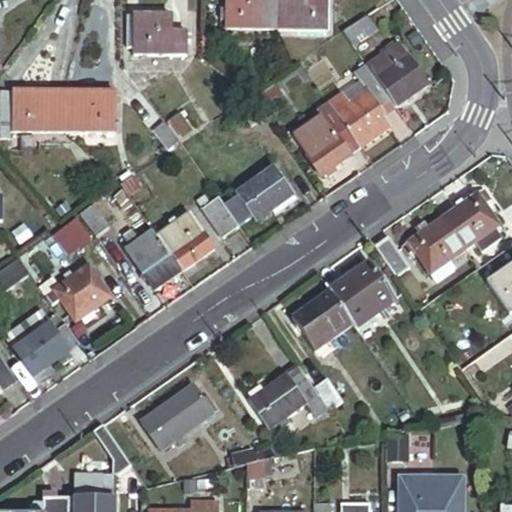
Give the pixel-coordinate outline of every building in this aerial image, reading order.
[(279,31),(279,0),(227,0),(227,30),(279,31)] [(327,0),(279,0),(279,31),(327,31),(327,0)] [(174,19),(136,18),(136,57),(188,57),(188,35),(174,35),(174,19)] [(355,48),(376,34),(367,21),(346,36),(355,48)] [(377,80),(375,81),(379,86),(396,110),(428,87),(399,46),(368,67),(377,80)] [(354,77),(360,85),(329,107),(336,117),(379,86),(375,81),(367,68),(354,77)] [(382,119),(396,110),(379,86),(336,117),(347,133),(377,112),(382,119)] [(69,95),(0,93),(0,140),(17,140),(17,133),(69,134),(69,95)] [(119,95),(69,95),(69,134),(119,134),(119,95)] [(329,107),(319,114),(323,119),(338,140),(347,133),(336,117),(329,107)] [(347,133),(360,152),(390,131),(382,119),(377,112),(347,133)] [(171,125),(184,143),(195,136),(182,118),(171,125)] [(295,139),(309,160),(338,140),(323,119),(295,139)] [(154,136),(169,156),(181,147),(166,127),(154,136)] [(360,152),(347,133),(338,140),(351,158),(360,152)] [(336,169),(351,158),(338,140),(309,160),(322,178),(326,176),(329,180),(339,173),(336,169)] [(275,171),(239,196),(258,224),(272,214),(294,199),(275,171)] [(123,189),(132,202),(144,194),(135,181),(123,189)] [(484,192),(478,197),(484,206),(491,202),(484,192)] [(478,197),(443,222),(465,253),(471,248),(478,258),(497,244),(491,235),(500,228),(484,206),(478,197)] [(294,199),(272,214),(275,219),(298,204),(294,199)] [(244,235),(221,202),(204,213),(227,246),(244,235)] [(98,209),(84,220),(92,231),(99,241),(113,230),(98,209)] [(158,240),(171,259),(204,236),(191,217),(158,240)] [(77,222),(65,230),(80,251),(91,243),(77,222)] [(465,253),(443,222),(409,245),(416,254),(438,285),(455,273),(449,264),(465,253)] [(158,240),(153,232),(139,242),(133,233),(124,239),(130,248),(126,251),(156,294),(183,275),(171,259),(158,240)] [(204,236),(171,259),(183,275),(215,252),(204,236)] [(389,241),(375,250),(396,280),(409,270),(389,241)] [(416,254),(409,245),(402,250),(409,259),(416,254)] [(20,264),(0,278),(0,281),(10,296),(32,281),(20,264)] [(369,266),(329,294),(351,327),(355,332),(396,304),(369,266)] [(511,317),(511,267),(487,286),(510,319),(511,317)] [(112,301),(91,270),(74,282),(70,276),(64,280),(68,286),(49,299),(55,308),(62,303),(77,325),(112,301)] [(351,327),(329,294),(292,321),(314,353),(351,327)] [(5,339),(15,353),(51,328),(56,334),(66,327),(58,316),(49,323),(41,313),(5,339)] [(80,348),(66,327),(56,334),(70,355),(80,348)] [(70,355),(56,334),(51,328),(15,353),(34,380),(59,363),(70,355)] [(70,355),(59,363),(64,369),(75,361),(70,355)] [(0,358),(0,387),(4,393),(17,383),(0,358)] [(299,370),(286,379),(305,407),(316,423),(329,413),(314,391),(299,370)] [(305,407),(286,379),(249,405),(269,432),(305,407)] [(327,383),(314,391),(329,413),(330,415),(343,406),(327,383)] [(202,402),(193,389),(141,425),(161,454),(213,418),(202,402)] [(202,402),(213,418),(218,415),(207,399),(202,402)] [(511,419),(511,410),(493,401),(487,412),(495,415),(510,423),(511,422),(511,419)] [(88,439),(115,477),(129,468),(103,428),(88,439)] [(407,465),(407,445),(389,445),(389,465),(407,465)] [(265,465),(259,456),(255,458),(252,455),(231,459),(234,472),(238,471),(247,469),(265,465)] [(275,471),(273,463),(265,465),(247,469),(247,484),(271,478),(270,472),(275,471)] [(114,511),(115,503),(115,477),(76,477),(76,502),(75,502),(70,502),(70,511),(114,511)] [(271,493),(271,478),(247,484),(247,498),(271,493)] [(400,511),(417,511),(417,502),(449,502),(462,502),(462,483),(401,482),(400,511)] [(182,484),(181,495),(195,495),(195,485),(182,484)] [(70,511),(70,502),(45,502),(45,507),(38,507),(30,511),(70,511)] [(448,511),(449,502),(417,502),(417,511),(448,511)] [(462,511),(462,502),(449,502),(448,511),(462,511)]
